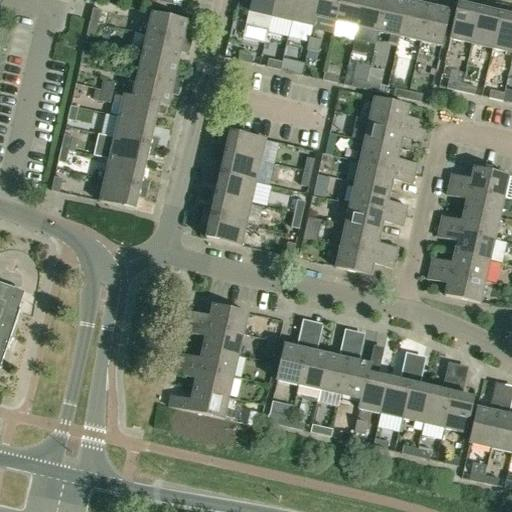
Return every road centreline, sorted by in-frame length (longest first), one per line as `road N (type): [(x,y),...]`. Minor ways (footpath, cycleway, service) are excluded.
road 1 (residential): [(156,249),(167,233),(227,0)]
road 2 (residential): [(403,309),(156,249)]
road 3 (residential): [(403,309),(442,130),(511,145)]
road 4 (unclassified): [(80,478),(112,292),(102,264)]
road 5 (unclassified): [(102,264),(51,472)]
road 6 (tertiary): [(257,511),(80,478)]
